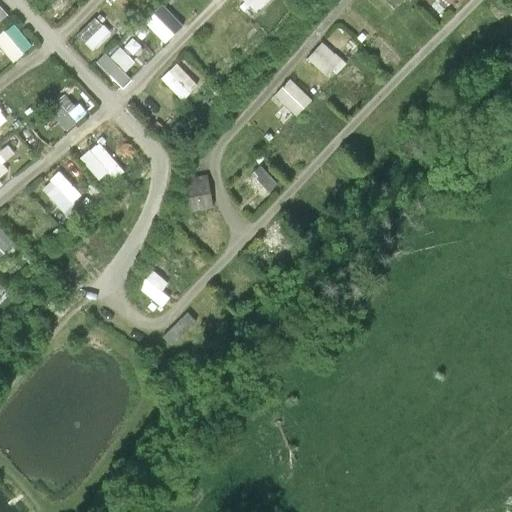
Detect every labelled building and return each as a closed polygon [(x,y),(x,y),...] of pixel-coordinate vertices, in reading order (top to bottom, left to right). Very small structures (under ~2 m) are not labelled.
[(0,0),(0,22),(12,11),(0,0)] [(73,0),(41,0),(57,19),(76,3),(73,0)] [(163,0),(146,17),(168,41),(187,23),(165,0),(163,0)] [(249,0),(261,11),(272,0),(249,0)] [(81,32),(98,49),(116,30),(99,14),(81,32)] [(0,34),(0,40),(17,60),(37,42),(16,19),(0,34)] [(123,41),(103,61),(126,85),(136,75),(129,68),(139,58),(123,41)] [(333,78),(349,61),(327,41),(311,58),(333,78)] [(187,98),(203,82),(181,60),(165,75),(187,98)] [(46,66),(17,82),(23,93),(52,76),(46,66)] [(301,116),(317,99),(294,78),(278,95),(301,116)] [(50,107),(70,128),(88,111),(67,90),(50,107)] [(0,126),(12,118),(0,100),(0,126)] [(102,136),(83,153),(109,181),(127,164),(102,136)] [(0,180),(14,170),(0,150),(0,180)] [(264,163),(247,182),(270,202),(287,183),(264,163)] [(70,208),(87,190),(62,166),(45,185),(70,208)] [(210,175),(188,180),(196,212),(218,206),(210,175)] [(1,219),(0,219),(0,256),(19,239),(1,219)] [(166,308),(174,297),(166,291),(173,282),(156,269),(141,288),(166,308)] [(182,347),(207,326),(198,316),(174,337),(182,347)]
